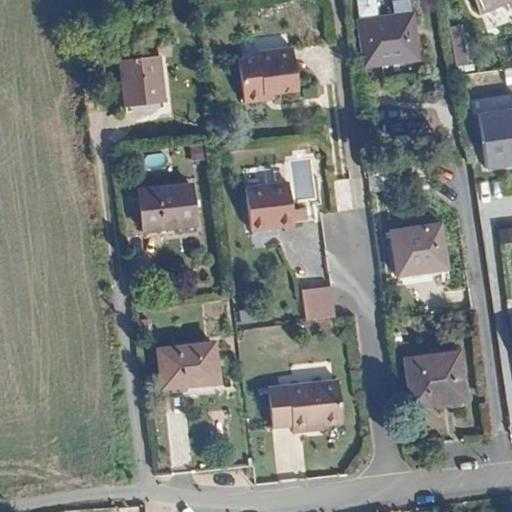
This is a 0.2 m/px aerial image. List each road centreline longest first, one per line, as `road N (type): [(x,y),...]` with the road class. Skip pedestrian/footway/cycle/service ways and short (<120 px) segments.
road 1 (residential): [(395,488),(244,506),(159,495),(72,496),(0,510)]
road 2 (residential): [(349,250),(368,312),(395,488)]
